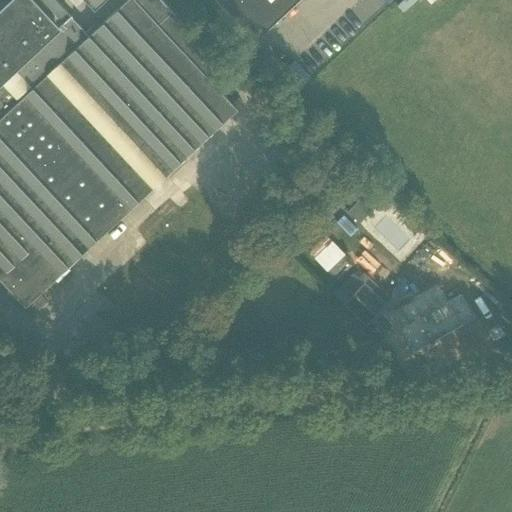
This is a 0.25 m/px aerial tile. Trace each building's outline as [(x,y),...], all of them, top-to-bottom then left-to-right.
[(0,280),(32,315),(47,302),(40,294),(245,106),(239,100),(233,105),(213,83),(227,70),(162,0),(130,0),(90,37),(72,17),(73,16),(57,0),(15,0),(0,14),(0,280)] [(84,0),(95,11),(106,0),(84,0)] [(216,0),(255,42),(300,0),(216,0)] [(148,251),(102,293),(143,337),(189,295),(148,251)] [(388,303),(360,276),(358,278),(353,273),(333,294),(366,326),(388,303)] [(461,294),(460,294),(448,301),(448,302),(420,319),(410,302),(391,313),(414,353),(476,318),(466,301),(461,294)]
